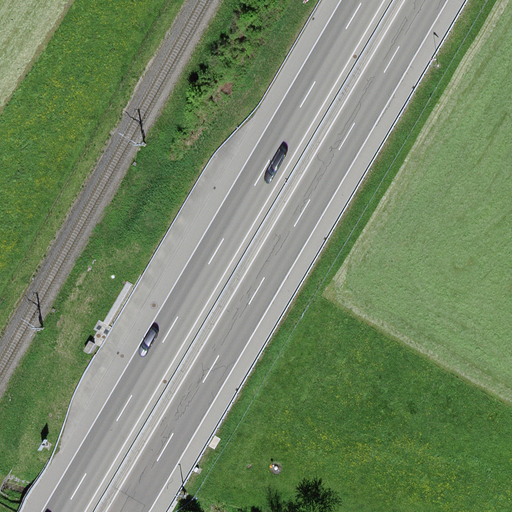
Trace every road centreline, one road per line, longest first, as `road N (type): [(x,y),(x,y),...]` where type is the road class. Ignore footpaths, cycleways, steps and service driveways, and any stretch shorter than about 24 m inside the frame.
road 1 (motorway): [(361,0),(60,511)]
road 2 (motorway): [(129,511),(425,0)]
